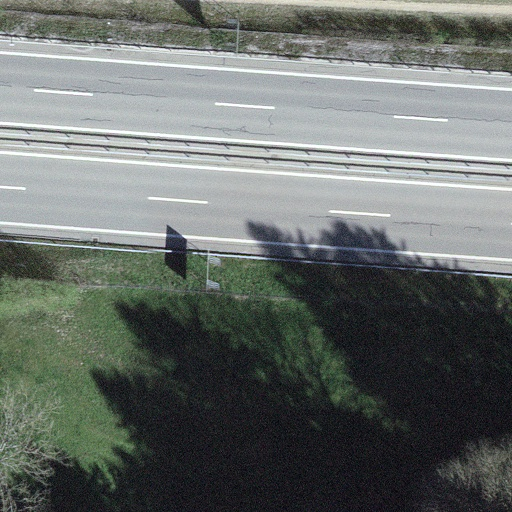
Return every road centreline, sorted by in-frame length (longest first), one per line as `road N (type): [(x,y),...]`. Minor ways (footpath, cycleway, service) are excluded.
road 1 (motorway): [(0,183),(511,222)]
road 2 (motorway): [(511,125),(0,86)]
road 3 (track): [(511,12),(207,0)]
